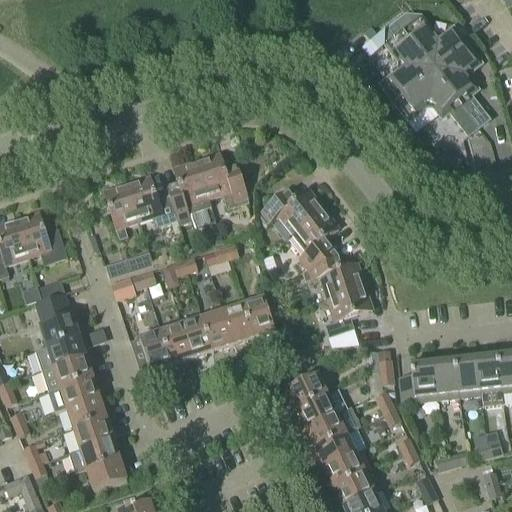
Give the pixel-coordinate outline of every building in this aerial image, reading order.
[(511,0),(502,0),(506,9),(511,6),(511,0)] [(400,75),(381,89),(393,106),(390,109),(403,126),(406,124),(415,137),(440,117),(443,121),(450,116),(468,139),(489,123),(470,100),(477,95),(468,83),(469,75),(481,66),(454,32),(443,41),(435,40),(420,21),(413,27),(405,17),(389,30),(385,33),(393,42),(386,48),(401,66),(400,75)] [(236,167),(224,171),(220,158),(196,166),(208,203),(222,199),(227,214),(249,207),(236,167)] [(448,163),(447,177),(457,179),(459,165),(451,164),(448,163)] [(211,212),(208,203),(196,166),(174,173),(181,195),(169,199),(177,225),(179,230),(191,226),(189,219),(211,212)] [(177,225),(169,199),(157,203),(150,181),(128,188),(140,226),(153,222),(156,232),(177,225)] [(140,226),(128,188),(104,196),(119,244),(128,241),(125,231),(140,226)] [(289,195),(283,199),(258,219),(266,229),(279,220),(294,239),(325,215),(309,195),(296,205),(289,195)] [(339,233),(325,215),(294,239),(307,257),(299,264),(301,266),(307,274),(307,275),(335,254),(327,243),(339,233)] [(16,225),(28,262),(40,258),(44,271),(68,263),(58,233),(46,238),(39,217),(16,225)] [(0,283),(9,280),(6,270),(28,262),(16,225),(0,230),(0,283)] [(235,249),(224,252),(228,266),(239,262),(235,249)] [(224,252),(215,255),(219,268),(228,266),(224,252)] [(307,275),(307,274),(303,277),(305,286),(320,281),(328,304),(365,292),(358,268),(345,272),(341,262),(335,254),(307,275)] [(149,256),(126,264),(104,271),(109,284),(153,270),(149,256)] [(184,266),(188,279),(199,275),(195,262),(184,266)] [(188,279),(184,266),(162,273),(169,293),(180,290),(177,282),(188,279)] [(152,276),(142,279),(146,291),(156,287),(152,276)] [(146,291),(142,279),(132,283),(136,294),(146,291)] [(114,300),(116,305),(135,299),(129,281),(110,287),(112,293),(114,300)] [(42,306),(65,298),(61,285),(38,292),(42,306)] [(365,292),(328,304),(335,326),(325,329),(329,342),(354,334),(351,322),(373,315),(365,292)] [(65,298),(42,306),(35,308),(42,329),(40,330),(47,351),(79,340),(73,319),(72,319),(65,298)] [(242,309),(253,342),(275,335),(272,326),(267,310),(264,302),(242,309)] [(277,306),(267,310),(272,326),(282,323),(277,306)] [(253,342),(242,309),(222,316),(233,349),(253,342)] [(222,316),(202,323),(212,356),(233,349),(222,316)] [(202,323),(181,329),(192,362),(212,356),(202,323)] [(192,362),(181,329),(161,336),(171,369),(192,362)] [(89,350),(108,342),(103,331),(85,338),(89,350)] [(304,331),(287,337),(293,355),(310,349),(304,331)] [(161,336),(139,343),(130,346),(139,374),(148,371),(150,376),(171,369),(161,336)] [(79,340),(47,351),(35,354),(41,376),(86,361),(79,340)] [(393,376),(391,365),(390,355),(378,357),(381,378),(393,376)] [(511,356),(498,358),(502,397),(511,395),(511,356)] [(498,358),(476,360),(481,400),(483,412),(504,409),(502,397),(498,358)] [(476,360),(455,363),(459,402),(481,400),(476,360)] [(93,382),(86,361),(41,376),(47,396),(93,382)] [(455,363),(433,365),(438,404),(459,402),(455,363)] [(438,404),(433,365),(411,368),(412,381),(399,382),(402,408),(438,404)] [(393,376),(381,378),(382,390),(394,388),(393,376)] [(0,390),(9,387),(5,377),(0,379),(0,390)] [(306,384),(282,396),(289,410),(294,408),(296,414),(328,399),(318,379),(306,384)] [(93,382),(47,396),(54,417),(67,413),(100,402),(93,382)] [(13,397),(9,387),(0,390),(0,397),(2,402),(13,397)] [(301,435),(337,418),(348,413),(338,394),(328,399),(296,414),(299,420),(295,422),(301,435)] [(386,396),(375,401),(379,409),(384,420),(395,414),(390,404),(386,396)] [(106,423),(100,402),(67,413),(73,433),(106,423)] [(400,425),(395,414),(384,420),(389,430),(400,425)] [(15,431),(26,427),(22,417),(11,421),(15,431)] [(337,418),(301,435),(308,449),(312,447),(315,453),(346,438),(337,418)] [(106,423),(73,433),(80,454),(113,444),(106,423)] [(26,427),(15,431),(19,441),(30,436),(26,427)] [(0,433),(0,443),(1,445),(12,440),(8,430),(0,433)] [(346,438),(315,453),(318,459),(314,461),(320,474),(356,457),(346,438)] [(403,458),(414,453),(409,443),(398,448),(403,458)] [(75,479),(87,475),(120,464),(113,444),(80,454),(68,458),(75,479)] [(499,446),(488,449),(491,461),(502,457),(499,446)] [(39,448),(24,454),(27,462),(39,457),(37,454),(41,452),(39,448)] [(491,461),(488,449),(476,452),(480,464),(491,461)] [(419,464),(414,453),(403,458),(408,469),(419,464)] [(32,472),(43,467),(39,457),(27,462),(32,472)] [(365,477),(356,457),(320,474),(327,488),(331,486),(334,492),(365,477)] [(446,461),(450,473),(461,469),(458,458),(446,461)] [(450,473),(446,461),(435,464),(438,476),(450,473)] [(127,485),(120,464),(87,475),(94,496),(127,485)] [(43,467),(32,472),(34,477),(36,482),(40,492),(49,488),(45,480),(48,479),(47,477),(43,467)] [(365,477),(334,492),(337,497),(332,500),(338,511),(341,511),(375,496),(365,477)] [(487,492),(498,489),(495,477),(484,480),(487,492)] [(421,498),(432,492),(427,482),(416,487),(421,498)] [(51,489),(39,494),(44,505),(56,500),(51,489)] [(502,500),(498,489),(487,492),(490,503),(502,500)] [(437,503),(432,492),(421,498),(426,509),(437,503)] [(382,511),(375,496),(341,511),(382,511)] [(28,511),(35,511),(41,510),(37,500),(25,504),(28,511)]
